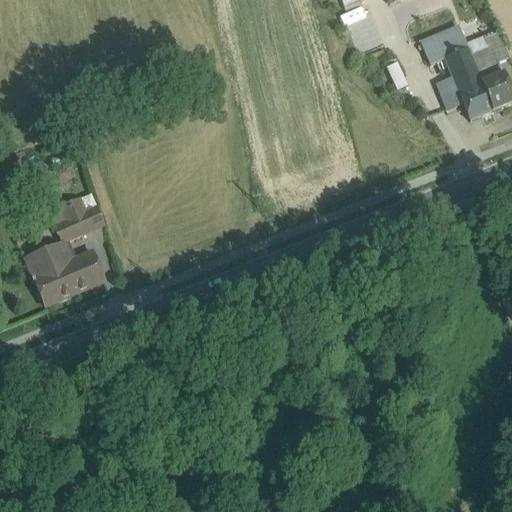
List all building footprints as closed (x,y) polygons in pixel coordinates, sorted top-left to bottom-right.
[(339,0),(345,14),(361,8),(357,0),(339,0)] [(386,0),(389,8),(411,0),(386,0)] [(458,30),(420,47),(429,69),(444,63),(467,53),(465,48),(458,30)] [(484,40),(465,48),(467,53),(471,63),(493,54),(498,67),(509,62),(498,36),(488,41),(487,39),(484,41),(484,40)] [(493,54),(471,63),(467,53),(444,63),(452,82),(462,108),(469,125),(511,106),(511,100),(498,67),(493,54)] [(452,82),(436,88),(447,113),(462,108),(452,82)] [(80,203),(58,213),(72,243),(104,229),(96,210),(85,215),(80,203)] [(65,252),(26,268),(33,283),(30,284),(31,287),(34,286),(44,310),(104,285),(91,256),(70,265),(65,252)]
